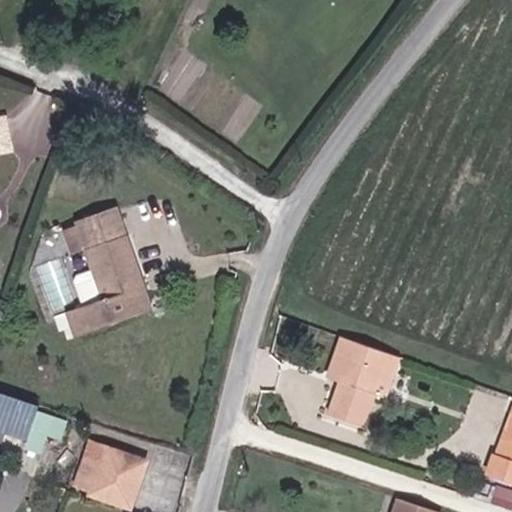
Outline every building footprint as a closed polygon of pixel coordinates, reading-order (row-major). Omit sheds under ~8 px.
[(5,117),(0,118),(0,153),(12,151),(5,117)] [(82,307),(68,312),(74,327),(78,338),(149,312),(139,287),(145,285),(117,207),(75,222),(76,225),(85,250),(92,270),(103,299),(82,307)] [(76,225),(63,230),(72,255),(85,250),(76,225)] [(69,302),(70,266),(36,265),(35,302),(69,302)] [(92,270),(72,278),(82,307),(103,299),(92,270)] [(74,327),(68,312),(55,317),(60,332),(74,327)] [(399,357),(342,337),(328,378),(345,384),(343,390),(338,388),(329,415),(363,427),(376,390),(386,394),(399,357)] [(29,445),(45,451),(51,433),(64,438),(72,412),(0,387),(0,426),(32,437),(29,445)] [(511,461),(511,410),(496,456),(511,461)] [(97,484),(94,493),(131,505),(145,463),(91,445),(80,478),(97,484)] [(511,480),(511,461),(496,456),(493,454),(486,472),(511,480)] [(77,487),(94,493),(97,484),(80,478),(77,487)] [(437,511),(397,499),(392,511),(437,511)]
